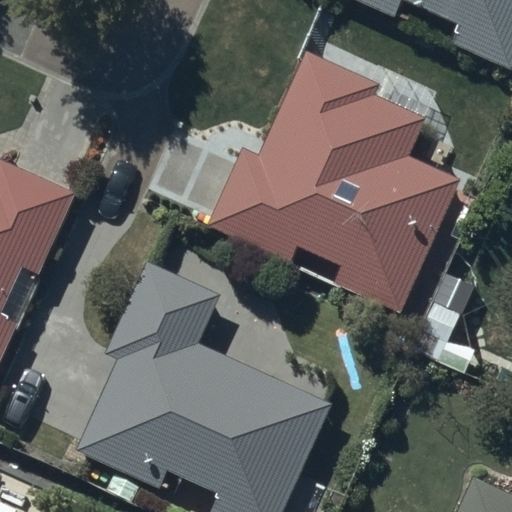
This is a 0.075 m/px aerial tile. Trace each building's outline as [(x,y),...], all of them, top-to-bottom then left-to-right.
[(511,0),(337,0),(511,80),(511,0)] [(469,327),(439,312),(487,211),(463,200),(466,193),(415,169),(446,105),(338,54),(329,74),(312,65),(263,166),(250,159),(212,238),(400,327),(402,324),(424,335),(422,339),(456,355),(469,327)] [(43,285),(80,200),(0,165),(0,372),(18,331),(3,324),(24,277),(43,285)] [(226,311),(152,276),(109,368),(122,375),(80,463),(165,503),(173,486),(221,509),(219,511),(292,511),(336,420),(204,357),(226,311)] [(511,511),(511,506),(479,491),(469,511),(511,511)]
